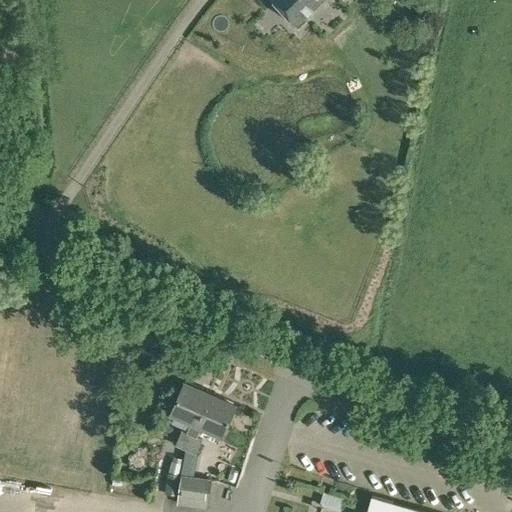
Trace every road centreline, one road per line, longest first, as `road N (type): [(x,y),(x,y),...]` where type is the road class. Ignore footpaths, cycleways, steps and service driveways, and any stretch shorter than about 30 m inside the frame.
road 1 (tertiary): [(511,438),(326,376),(0,227)]
road 2 (unknown): [(288,359),(258,461),(231,511)]
